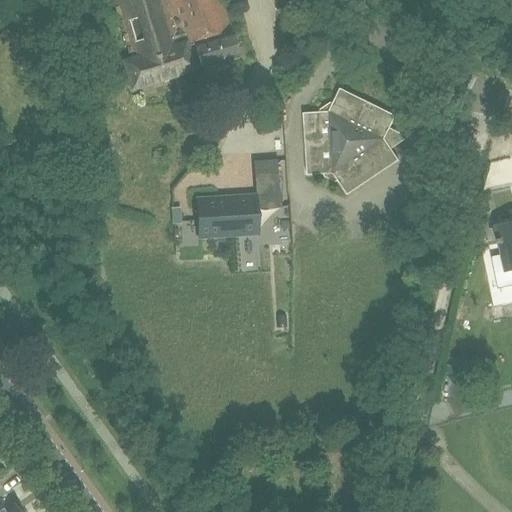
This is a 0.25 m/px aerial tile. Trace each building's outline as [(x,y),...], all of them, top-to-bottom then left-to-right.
[(149,48),(156,46),(144,0),(121,0),(126,17),(140,14),(149,48)] [(145,0),(159,46),(178,40),(166,0),(145,0)] [(227,0),(175,0),(185,37),(234,24),(227,0)] [(396,116),(339,88),(332,102),(331,101),(321,108),(321,111),(305,112),(308,175),(324,174),(325,176),(336,182),(339,180),(348,193),(399,160),(390,146),(401,138),(388,132),(396,116)] [(254,163),(255,175),(279,174),(278,161),(254,163)] [(211,198),(213,236),(273,232),(270,195),(211,198)] [(502,255),(491,257),(498,290),(511,286),(511,223),(496,227),(502,255)]
